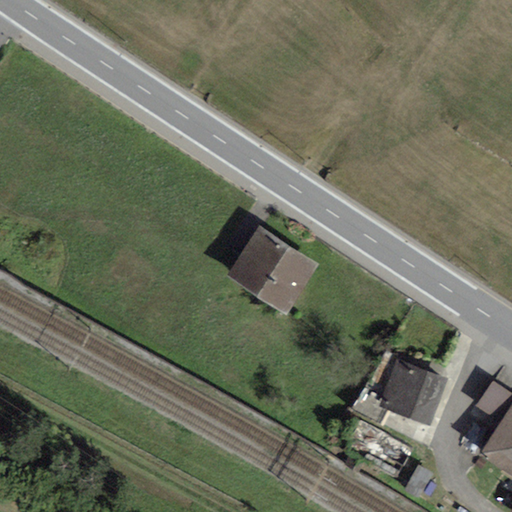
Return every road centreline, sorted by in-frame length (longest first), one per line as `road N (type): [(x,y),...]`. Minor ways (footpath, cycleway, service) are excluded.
road 1 (primary): [(511,332),(8,0)]
road 2 (track): [(229,511),(0,389)]
